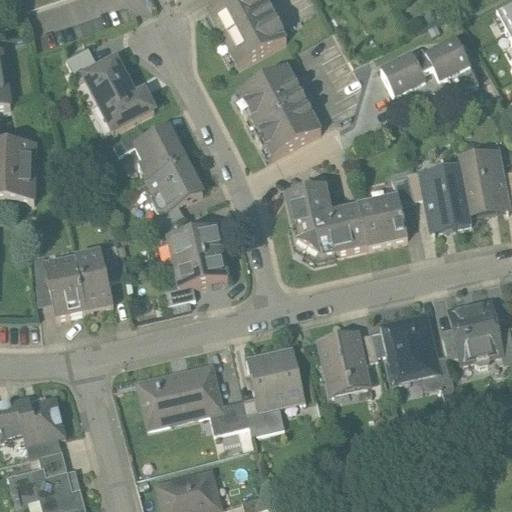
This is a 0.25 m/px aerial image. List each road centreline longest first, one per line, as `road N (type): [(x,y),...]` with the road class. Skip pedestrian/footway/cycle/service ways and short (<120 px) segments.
road 1 (residential): [(277,313),(244,193),(178,52)]
road 2 (residential): [(277,313),(511,264)]
road 3 (residential): [(90,357),(277,313)]
road 4 (residential): [(90,357),(133,511)]
